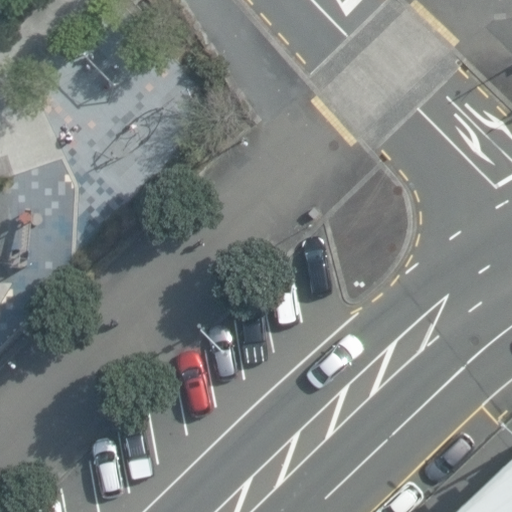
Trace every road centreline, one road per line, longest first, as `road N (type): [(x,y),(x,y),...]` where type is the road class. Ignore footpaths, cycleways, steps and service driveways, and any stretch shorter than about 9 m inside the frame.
road 1 (secondary): [(265,511),(480,296),(511,275)]
road 2 (unclassified): [(308,0),(511,214)]
